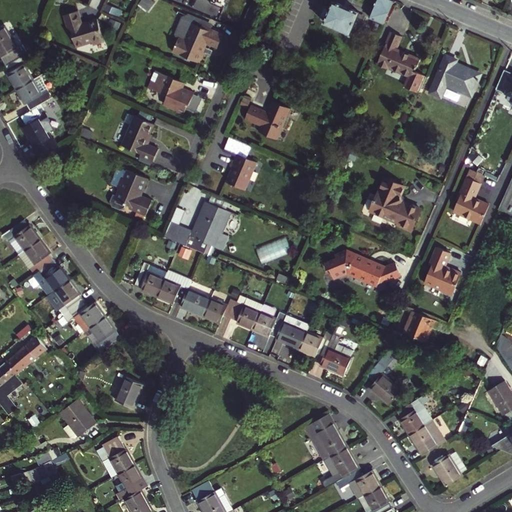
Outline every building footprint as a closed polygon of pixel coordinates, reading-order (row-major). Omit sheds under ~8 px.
[(143,0),(141,4),(151,10),(157,0),(143,0)] [(361,11),(335,0),(333,7),(330,5),(326,7),(324,13),(325,15),(329,16),(327,22),(352,32),(361,11)] [(380,20),(385,22),(394,0),(377,0),(371,16),(380,20)] [(106,40),(103,28),(101,23),(99,18),(83,23),(79,10),(65,14),(70,29),(73,28),(77,45),(93,40),(95,44),(106,40)] [(364,22),(366,17),(367,14),(361,11),(352,32),(359,34),(364,22)] [(370,18),(368,24),(366,27),(375,31),(380,20),(371,16),(370,18)] [(194,21),(209,28),(210,26),(211,23),(196,17),(194,21)] [(291,21),(282,17),(274,36),(283,40),(291,21)] [(209,28),(194,21),(186,39),(180,36),(174,50),(202,62),(206,52),(204,51),(208,42),(219,47),(225,32),(210,26),(209,28)] [(0,29),(0,52),(8,66),(24,57),(29,54),(23,44),(19,47),(5,26),(0,29)] [(404,36),(393,31),(378,65),(390,70),(391,68),(413,77),(416,69),(418,70),(422,59),(398,49),(404,36)] [(482,75),(457,64),(459,59),(447,54),(431,92),(443,97),(448,84),(474,95),(482,75)] [(10,72),(19,87),(36,77),(24,57),(8,66),(12,71),(10,72)] [(179,86),(182,79),(156,68),(148,85),(168,93),(164,101),(179,107),(178,110),(185,113),(189,103),(191,103),(196,91),(185,86),(184,86),(183,87),(179,86)] [(511,71),(506,69),(498,88),(511,93),(511,71)] [(36,77),(19,87),(28,102),(30,101),(34,108),(49,99),(56,95),(52,88),(45,92),(36,77)] [(187,81),(182,79),(179,86),(183,87),(184,86),(185,86),(187,81)] [(274,99),(269,110),(253,104),(247,118),(263,125),(261,131),(279,138),(292,107),(274,99)] [(44,113),(23,126),(37,148),(38,147),(43,155),(59,145),(55,137),(52,139),(49,133),(54,130),(44,113)] [(156,122),(136,114),(124,143),(142,151),(141,155),(154,161),(160,147),(148,142),(156,122)] [(228,147),(239,152),(227,180),(247,188),(260,160),(248,156),(253,145),(233,136),(228,147)] [(485,174),(472,167),(459,198),(460,199),(455,211),(482,223),(491,204),(475,198),(485,174)] [(150,177),(131,169),(127,177),(125,177),(121,186),(123,187),(120,194),(116,192),(113,199),(115,204),(122,207),(128,205),(136,209),(135,211),(147,216),(154,200),(142,195),(150,177)] [(398,222),(413,229),(422,207),(404,199),(402,194),(406,184),(386,175),(378,195),(375,194),(374,198),(376,199),(372,209),(398,220),(398,222)] [(511,181),(511,184),(510,185),(507,194),(501,207),(511,211),(511,181)] [(206,199),(193,229),(191,235),(225,249),(231,234),(224,231),(233,210),(206,199)] [(31,223),(29,224),(25,218),(4,233),(19,253),(26,249),(41,237),(31,223)] [(174,239),(180,224),(172,220),(166,235),(174,239)] [(182,243),(187,245),(191,235),(193,229),(180,224),(174,239),(182,243)] [(40,269),(55,259),(50,252),(51,251),(41,237),(26,249),(40,269)] [(451,251),(438,246),(431,261),(434,262),(425,283),(453,295),(462,274),(453,271),(452,272),(443,268),(451,251)] [(26,249),(19,253),(34,273),(40,269),(26,249)] [(387,267),(348,250),(335,255),(337,258),(325,263),(327,270),(330,268),(334,279),(349,273),(378,286),(387,283),(386,281),(401,276),(396,263),(387,267)] [(55,289),(71,278),(60,263),(59,265),(55,259),(40,269),(55,289)] [(142,288),(159,295),(166,279),(150,272),(153,265),(146,261),(136,284),(143,287),(142,288)] [(169,272),(153,265),(150,272),(166,279),(169,272)] [(85,299),(80,293),(81,292),(71,278),(55,289),(70,309),(85,299)] [(175,301),(183,304),(189,290),(166,279),(159,295),(175,303),(175,301)] [(190,307),(189,309),(205,316),(212,300),(189,290),(183,304),(190,307)] [(80,311),(90,325),(106,314),(96,299),(89,305),(85,299),(70,309),(75,315),(80,311)] [(212,300),(205,316),(220,322),(224,315),(230,318),(237,301),(231,299),(228,307),(212,300)] [(253,330),(261,312),(237,301),(230,318),(238,321),(237,323),(253,330)] [(414,310),(402,338),(424,347),(433,327),(440,330),(443,322),(414,310)] [(261,312),(253,330),(269,337),(270,335),(276,338),(284,322),(261,312)] [(116,327),(106,314),(90,325),(105,345),(120,335),(115,328),(116,327)] [(308,326),(285,317),(284,322),(306,332),(308,326)] [(298,350),(306,332),(284,322),(276,338),(276,340),(282,343),(298,350)] [(306,332),(298,350),(315,357),(315,355),(323,358),(327,349),(330,342),(306,332)] [(503,358),(508,365),(511,369),(511,368),(511,343),(509,339),(508,339),(501,336),(497,345),(496,346),(500,352),(503,358)] [(330,342),(327,349),(350,359),(354,352),(330,342)] [(28,344),(8,361),(19,373),(38,357),(28,344)] [(323,358),(320,366),(343,376),(350,359),(327,349),(323,358)] [(389,350),(366,375),(373,382),(368,388),(387,405),(399,391),(380,375),(397,357),(389,350)] [(43,361),(40,359),(37,362),(45,371),(47,369),(52,375),(62,367),(57,361),(55,363),(48,356),(43,361)] [(0,376),(6,384),(19,373),(8,361),(0,367),(0,376)] [(142,383),(125,376),(114,400),(132,407),(142,383)] [(508,411),(511,416),(511,385),(507,377),(490,388),(505,412),(508,411)] [(4,390),(0,393),(0,398),(5,404),(11,399),(4,390)] [(399,418),(408,433),(423,424),(430,420),(420,405),(427,401),(423,394),(417,399),(396,411),(400,418),(399,418)] [(78,435),(78,436),(97,424),(80,399),(62,411),(69,422),(63,426),(70,436),(74,437),(78,435)] [(319,461),(326,457),(343,448),(334,434),(333,435),(322,416),(307,424),(299,428),(318,462),(319,461)] [(443,442),(430,420),(423,424),(408,433),(417,449),(419,448),(423,454),(443,442)] [(511,451),(511,432),(494,444),(504,448),(511,451)] [(104,458),(113,473),(118,471),(134,461),(126,446),(125,447),(117,433),(102,441),(109,455),(104,458)] [(34,448),(39,454),(52,447),(53,447),(48,440),(34,448)] [(326,457),(319,461),(330,481),(352,469),(354,468),(343,448),(326,457)] [(51,450),(38,456),(41,463),(55,457),(51,450)] [(431,464),(444,486),(460,476),(446,455),(431,464)] [(134,461),(118,471),(126,486),(112,494),(115,500),(122,497),(139,488),(135,481),(143,477),(134,461)] [(356,477),(352,469),(330,481),(329,482),(333,490),(344,483),(350,480),(358,495),(375,485),(367,471),(356,477)] [(139,488),(146,484),(143,477),(135,481),(139,488)] [(208,478),(191,487),(204,511),(225,511),(233,508),(220,486),(214,490),(208,478)] [(350,480),(344,483),(353,498),(358,495),(350,480)] [(375,485),(358,495),(367,510),(363,511),(379,511),(386,508),(383,502),(384,501),(375,485)] [(148,511),(151,511),(139,488),(122,497),(129,511),(148,511)] [(358,495),(353,498),(361,511),(363,511),(367,510),(358,495)]
